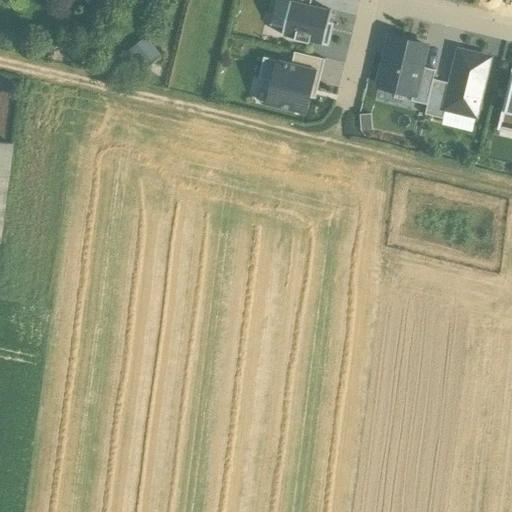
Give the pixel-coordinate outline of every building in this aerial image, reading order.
[(327,34),(332,11),(310,6),(290,2),(283,36),(328,47),(331,35),(327,34)] [(421,67),(427,46),(390,37),(378,85),(415,94),(421,67)] [(449,83),(443,111),(476,119),(491,57),(458,49),(449,83)] [(325,60),(295,53),(292,64),(317,70),(316,77),(321,78),(325,60)] [(270,81),(275,60),(264,57),(259,78),(270,81)] [(292,64),(275,60),(270,81),(264,104),(306,114),(316,77),(317,70),(292,64)] [(436,71),(421,67),(415,94),(413,103),(427,106),(433,80),(436,71)] [(511,71),(500,121),(511,123),(511,71)] [(449,83),(433,80),(427,106),(425,114),(441,118),(443,111),(449,83)] [(0,242),(12,144),(0,142),(0,242)]
